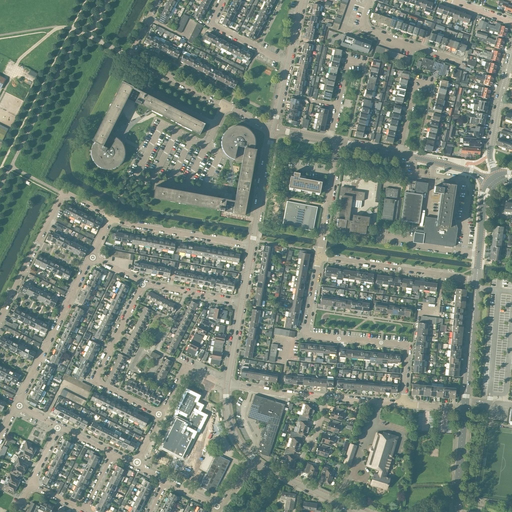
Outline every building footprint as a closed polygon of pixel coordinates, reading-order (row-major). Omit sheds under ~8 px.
[(271,8),(274,3),(267,0),(264,0),(264,1),(266,2),(264,5),(271,8)] [(202,1),(199,7),(206,10),(209,5),(202,1)] [(233,2),(230,8),(237,11),(239,6),(233,2)] [(427,2),(425,9),(430,11),(431,10),(433,11),(434,8),(432,7),(433,4),(427,2)] [(503,7),(502,10),(511,13),(511,6),(508,5),(508,3),(503,2),(502,7),(503,7)] [(167,3),(164,9),(171,12),(174,7),(167,3)] [(264,5),(262,10),(268,14),(271,8),(264,5)] [(442,14),(444,7),(439,5),(436,12),(442,14)] [(197,6),(196,8),(198,9),(197,12),(203,15),(206,10),(199,7),(197,6)] [(230,8),(227,13),(234,16),(237,11),(230,8)] [(161,14),(159,19),(158,21),(164,25),(166,22),(167,23),(169,18),(168,18),(171,12),(164,9),(161,14)] [(311,9),(310,13),(312,13),(311,15),(321,17),(322,12),(319,11),(311,9)] [(262,10),(259,16),(265,19),(268,14),(262,10)] [(203,15),(197,12),(194,18),(200,21),(203,15)] [(227,13),(225,18),(231,22),(234,16),(227,13)] [(378,22),(380,15),(374,13),(372,20),(378,22)] [(471,16),(466,14),(463,21),(468,23),(471,16)] [(378,22),(384,24),(386,17),(380,15),(378,22)] [(259,16),(256,21),(263,24),(265,19),(259,16)] [(231,22),(225,18),(222,24),(228,27),(231,22)] [(484,30),(486,26),(487,23),(480,20),(478,27),(484,30)] [(260,30),(263,24),(256,21),(253,26),(260,30)] [(401,30),(406,32),(409,26),(403,23),(401,30)] [(406,32),(412,34),(414,28),(415,26),(409,24),(409,26),(406,32)] [(253,26),(251,32),(257,35),(260,30),(253,26)] [(490,28),(486,26),(484,30),(478,27),(476,26),(475,30),(488,33),(489,30),(498,32),(497,35),(505,37),(506,32),(490,28)] [(421,27),(420,30),(418,36),(423,38),(427,29),(421,27)] [(473,35),(481,37),(480,38),(503,45),(504,40),(496,38),(496,41),(492,40),(491,38),(487,37),(488,33),(475,30),(473,35)] [(257,35),(251,32),(248,37),(255,41),(257,35)] [(147,38),(145,42),(150,45),(154,38),(155,36),(149,33),(148,35),(147,34),(145,38),(147,38)] [(202,38),(210,43),(214,36),(208,33),(207,34),(205,33),(202,38)] [(314,34),(306,33),(305,36),(307,37),(306,39),(313,41),(314,34)] [(437,36),(435,42),(441,44),(443,38),(443,37),(443,35),(438,33),(437,36)] [(344,34),(344,35),(340,46),(351,49),(357,52),(357,51),(367,54),(367,53),(371,55),(374,47),(370,46),(372,41),(356,36),(355,38),(344,34)] [(429,40),(435,42),(437,36),(431,34),(429,40)] [(210,43),(216,45),(219,39),(214,36),(210,43)] [(150,45),(156,47),(159,41),(154,38),(150,45)] [(480,40),(483,41),(495,45),(494,47),(501,49),(503,45),(480,38),(481,38),(480,40)] [(216,45),(221,48),(225,41),(219,39),(216,45)] [(446,46),(452,48),(454,42),(449,40),(446,46)] [(156,47),(161,50),(164,43),(159,41),(156,47)] [(221,48),(226,51),(230,44),(225,41),(221,48)] [(170,46),(164,43),(161,50),(166,53),(170,46)] [(166,53),(172,55),(176,47),(171,44),(170,46),(166,53)] [(226,51),(232,53),(235,47),(230,44),(226,51)] [(466,46),(460,44),(458,50),(464,52),(466,46)] [(176,46),(176,47),(172,55),(177,58),(182,49),(176,46)] [(232,53),(237,56),(241,50),(235,47),(232,53)] [(237,56),(243,59),(246,52),(241,50),(237,56)] [(246,52),(243,59),(247,61),(245,64),(248,65),(251,58),(250,58),(251,55),(246,52)] [(482,54),(487,56),(487,58),(498,62),(499,57),(483,52),(482,54)] [(180,61),(186,64),(189,57),(184,54),(180,61)] [(191,67),(195,60),(196,58),(190,55),(189,57),(186,64),(191,67)] [(425,70),(430,71),(434,61),(423,57),(421,62),(418,61),(416,66),(420,68),(421,65),(426,67),(425,70)] [(191,67),(197,70),(200,63),(195,60),(191,67)] [(372,66),(381,68),(382,62),(373,60),(372,66)] [(332,64),(331,67),(338,69),(339,63),(332,62),(329,61),(329,63),(332,64)] [(437,74),(441,75),(445,63),(441,62),(441,64),(434,61),(430,71),(433,73),(434,70),(438,71),(437,74)] [(485,64),(485,66),(496,69),(497,64),(490,62),(486,61),(485,64)] [(197,70),(202,72),(206,65),(200,63),(197,70)] [(202,72),(207,75),(211,68),(206,65),(202,72)] [(207,75),(213,78),(216,71),(211,68),(207,75)] [(398,77),(401,78),(408,79),(409,73),(402,72),(402,71),(400,70),(398,77)] [(213,78),(218,80),(222,74),(216,71),(213,78)] [(218,80),(224,83),(227,76),(222,74),(218,80)] [(224,83),(229,86),(232,79),(227,76),(224,83)] [(475,79),(480,80),(479,83),(483,85),(483,84),(491,86),(492,81),(476,77),(475,79)] [(238,82),(232,79),(229,86),(234,89),(238,82)] [(124,82),(93,141),(95,142),(102,146),(126,98),(127,96),(136,101),(135,102),(140,105),(141,103),(200,133),(202,130),(202,129),(204,125),(186,115),(150,97),(145,94),(133,88),(133,87),(124,82)] [(295,84),(294,87),(295,88),(295,90),(296,90),(295,94),(301,95),(302,96),(303,92),(302,92),(303,85),(295,84)] [(324,84),(323,90),(325,91),(332,92),(333,86),(327,85),(324,84)] [(373,91),(366,90),(365,97),(371,99),(373,91)] [(488,99),(489,94),(473,90),(472,92),(481,94),(480,97),(488,99)] [(395,97),(394,101),(395,101),(395,103),(401,104),(401,103),(402,103),(404,97),(397,95),(396,97),(395,97)] [(442,106),(435,104),(434,111),(442,113),(443,112),(444,112),(444,110),(444,109),(443,109),(442,108),(442,106)] [(400,113),(393,112),(391,111),(390,112),(389,117),(398,119),(400,113)] [(466,115),(466,116),(472,117),(485,120),(485,115),(479,113),(479,112),(478,111),(478,113),(475,113),(475,115),(470,114),(470,115),(466,115)] [(432,120),(430,126),(437,128),(440,128),(441,123),(438,122),(432,120)] [(222,141),(222,143),(222,144),(222,146),(222,147),(223,149),(223,150),(224,151),(224,152),(225,154),(226,154),(227,155),(228,156),(230,157),(232,158),(235,159),(242,160),(245,147),(253,149),(254,146),(254,144),(254,142),(254,140),(254,139),(253,137),(252,135),(251,133),(250,132),(249,131),(248,130),(246,129),(245,128),(243,127),(241,127),(239,127),(237,127),(235,127),(234,127),(232,128),(231,128),(229,129),(227,130),(226,131),(225,133),(224,134),(223,136),(222,138),(222,139),(222,141)] [(363,133),(364,131),(357,130),(355,136),(363,138),(364,134),(363,133)] [(92,151),(91,152),(92,155),(92,157),(93,159),(94,161),(95,163),(97,165),(99,166),(101,168),(103,168),(105,169),(106,169),(108,169),(110,169),(112,169),(114,168),(115,168),(117,166),(119,165),(120,164),(121,163),(122,162),(123,160),(124,158),(124,157),(124,155),(125,154),(125,152),(125,150),(124,149),(124,147),(123,146),(123,144),(122,143),(121,142),(119,140),(117,138),(116,138),(109,134),(103,146),(102,146),(95,142),(94,145),(93,145),(93,146),(92,148),(92,149),(92,151)] [(463,137),(462,143),(469,143),(469,146),(479,147),(479,146),(480,146),(481,143),(479,143),(480,141),(476,140),(476,138),(463,137)] [(506,149),(508,149),(510,143),(505,141),(502,149),(506,150),(506,149)] [(154,193),(153,197),(219,209),(218,210),(224,211),(224,210),(233,211),(232,213),(243,215),(255,149),(253,149),(245,147),(242,167),(237,192),(236,202),(226,200),(221,199),(216,198),(215,197),(214,198),(175,191),(155,187),(154,193)] [(291,176),(289,188),(320,193),(322,182),(299,178),(300,173),(294,172),(293,176),(291,176)] [(407,192),(423,194),(423,192),(426,192),(427,183),(409,180),(407,192)] [(450,223),(450,220),(455,185),(443,183),(442,187),(434,186),(433,192),(441,193),(437,221),(450,223)] [(337,219),(338,219),(337,227),(345,228),(349,229),(349,231),(365,233),(366,226),(367,226),(369,218),(358,216),(352,215),(352,217),(349,217),(351,206),(361,208),(362,201),(352,200),(352,199),(363,201),(364,193),(351,191),(352,188),(349,188),(348,188),(341,187),(340,195),(343,195),(343,198),(341,198),(338,219),(337,219)] [(386,188),(384,198),(396,200),(398,190),(386,188)] [(423,194),(407,192),(404,191),(400,221),(401,221),(401,225),(408,226),(408,222),(418,224),(423,194)] [(399,201),(396,200),(384,198),(381,219),(392,221),(392,219),(396,220),(399,201)] [(313,231),(317,207),(287,201),(282,225),(313,231)] [(500,204),(500,207),(505,208),(504,211),(504,214),(511,215),(511,203),(511,202),(505,202),(505,205),(500,204)] [(69,216),(73,208),(67,205),(63,213),(69,216)] [(69,216),(75,219),(79,211),(73,208),(69,216)] [(75,219),(80,222),(84,214),(79,211),(75,219)] [(80,222),(86,224),(90,216),(84,214),(80,222)] [(86,224),(91,227),(95,219),(90,216),(86,224)] [(95,219),(91,227),(97,230),(101,222),(95,219)] [(453,221),(450,220),(450,223),(437,221),(425,219),(423,231),(415,230),(414,241),(452,247),(455,228),(453,221)] [(494,233),(503,234),(504,227),(495,226),(494,233)] [(112,233),(111,239),(115,240),(121,241),(122,234),(122,233),(118,232),(118,233),(116,233),(116,234),(112,233)] [(55,243),(60,235),(54,233),(52,235),(49,234),(48,237),(51,239),(50,241),(55,243)] [(494,233),(493,240),(502,241),(503,234),(494,233)] [(55,243),(61,246),(65,238),(60,235),(55,243)] [(61,246),(67,249),(71,241),(65,238),(61,246)] [(67,249),(72,252),(76,244),(71,241),(67,249)] [(176,254),(175,260),(178,261),(178,260),(179,255),(179,252),(185,253),(187,245),(187,244),(182,243),(182,244),(180,244),(180,245),(178,244),(176,254)] [(72,252),(78,255),(82,247),(76,244),(72,252)] [(492,246),(491,253),(500,254),(501,247),(492,246)] [(82,247),(78,255),(83,258),(87,250),(82,247)] [(214,260),(214,261),(216,261),(217,259),(221,259),(222,251),(218,250),(218,251),(216,250),(215,258),(214,260)] [(299,250),(298,258),(301,259),(309,260),(310,254),(306,253),(306,251),(299,250)] [(500,254),(491,253),(490,260),(499,261),(500,254)] [(34,263),(40,266),(44,258),(38,255),(34,263)] [(40,266),(45,269),(49,261),(44,258),(40,266)] [(45,269),(51,271),(55,263),(49,261),(45,269)] [(132,265),(131,270),(134,270),(133,271),(138,272),(137,272),(138,271),(139,271),(140,271),(141,263),(135,262),(134,265),(132,265)] [(51,271),(56,274),(60,266),(55,263),(51,271)] [(66,269),(60,266),(56,274),(62,277),(66,269)] [(324,271),(323,278),(331,279),(331,276),(332,268),(326,267),(326,271),(324,271)] [(102,274),(105,275),(106,272),(98,268),(97,270),(94,269),(92,275),(100,279),(102,274)] [(66,269),(62,277),(68,280),(72,272),(66,269)] [(259,274),(259,275),(267,277),(271,278),(272,272),(270,271),(268,271),(260,269),(259,274)] [(298,277),(306,278),(307,272),(296,270),(299,271),(298,277)] [(92,275),(89,280),(97,284),(100,279),(92,275)] [(221,288),(221,289),(225,290),(225,289),(227,289),(229,281),(229,278),(223,277),(223,280),(221,288)] [(89,280),(86,286),(94,290),(97,284),(89,280)] [(304,290),(305,284),(297,283),(297,282),(294,282),(292,288),(296,288),(304,290)] [(20,291),(26,293),(30,285),(24,283),(20,291)] [(121,283),(119,288),(126,292),(126,293),(129,288),(128,288),(128,289),(127,288),(128,286),(127,286),(123,284),(121,283)] [(26,293),(32,296),(36,288),(30,285),(26,293)] [(86,286),(83,291),(91,295),(94,290),(86,286)] [(32,296),(37,299),(41,291),(36,288),(32,296)] [(119,288),(116,294),(123,297),(123,298),(124,298),(126,294),(125,294),(126,292),(119,288)] [(37,299),(43,302),(47,294),(41,291),(37,299)] [(83,291),(81,296),(89,300),(91,295),(83,291)] [(152,301),(155,294),(149,291),(146,298),(145,301),(147,302),(148,300),(147,300),(148,299),(152,301)] [(43,302),(48,304),(52,297),(47,294),(43,302)] [(116,294),(113,299),(120,303),(121,303),(123,299),(123,300),(122,299),(123,298),(123,297),(116,294)] [(161,297),(155,294),(152,301),(150,304),(152,305),(153,303),(153,302),(157,304),(161,297)] [(89,300),(81,296),(78,302),(86,306),(89,300)] [(52,297),(48,304),(54,307),(58,299),(52,297)] [(166,300),(161,297),(157,304),(158,304),(156,307),(158,308),(159,306),(158,306),(159,305),(163,307),(166,300)] [(113,299),(110,305),(118,308),(118,309),(121,305),(120,304),(120,305),(119,305),(120,303),(113,299)] [(172,303),(166,300),(163,307),(162,310),(164,311),(165,309),(164,309),(165,308),(169,310),(172,303)] [(189,307),(195,310),(198,304),(191,301),(190,304),(188,303),(186,305),(189,306),(189,307)] [(172,303),(169,310),(167,313),(169,314),(170,312),(170,310),(174,312),(178,306),(172,303)] [(373,303),(373,307),(375,307),(374,311),(380,312),(381,304),(379,304),(375,303),(373,303)] [(110,305),(108,310),(115,313),(115,314),(116,314),(118,310),(117,310),(118,308),(110,305)] [(76,307),(74,312),(82,316),(85,311),(76,307)] [(142,313),(151,317),(149,316),(150,313),(152,314),(154,311),(151,310),(145,307),(142,313)] [(192,315),(195,310),(189,307),(187,310),(185,308),(184,311),(186,312),(192,315)] [(213,318),(217,318),(218,309),(215,308),(209,307),(208,317),(213,318)] [(18,319),(22,311),(16,308),(12,316),(18,319)] [(218,309),(217,318),(216,321),(220,322),(220,319),(226,320),(227,311),(222,310),(218,309)] [(252,309),(251,315),(259,317),(261,317),(263,311),(252,309)] [(108,310),(105,315),(112,319),(113,319),(115,315),(115,316),(114,315),(115,314),(115,313),(108,310)] [(18,319),(23,322),(27,314),(22,311),(18,319)] [(288,311),(287,317),(288,317),(298,319),(299,314),(291,312),(288,311)] [(74,312),(71,318),(79,322),(82,316),(74,312)] [(190,321),(192,315),(186,312),(184,315),(182,314),(181,317),(183,318),(190,321)] [(142,313),(139,318),(148,323),(146,321),(147,318),(150,319),(151,317),(142,313)] [(23,322),(29,325),(33,317),(27,314),(23,322)] [(105,315),(102,321),(110,324),(110,325),(112,321),(111,321),(112,319),(105,315)] [(29,325),(34,328),(38,320),(33,317),(29,325)] [(286,323),(285,327),(294,329),(295,325),(297,326),(298,319),(288,317),(287,323),(286,323)] [(71,318),(68,323),(76,327),(79,322),(71,318)] [(139,318),(136,324),(143,327),(145,324),(147,325),(148,323),(139,318)] [(187,327),(190,321),(183,318),(181,321),(179,320),(178,322),(180,323),(187,327)] [(199,324),(198,327),(206,331),(208,328),(208,329),(210,323),(211,321),(208,320),(208,322),(202,319),(200,324),(199,324)] [(34,328),(40,330),(44,322),(38,320),(34,328)] [(100,326),(107,330),(108,330),(110,326),(109,326),(110,324),(102,321),(100,326)] [(44,322),(40,330),(45,333),(49,325),(44,322)] [(68,323),(66,328),(74,332),(76,327),(68,323)] [(184,332),(187,327),(180,323),(179,327),(176,325),(175,328),(177,329),(184,332)] [(136,324),(134,329),(140,333),(142,329),(144,331),(145,328),(143,327),(136,324)] [(215,337),(224,339),(225,335),(223,335),(225,326),(219,325),(218,334),(216,333),(215,337)] [(100,326),(97,331),(100,332),(104,335),(105,336),(107,331),(107,332),(106,331),(107,330),(100,326)] [(196,331),(194,335),(202,340),(205,335),(205,334),(206,331),(198,327),(196,331)] [(66,328),(63,334),(71,338),(74,332),(66,328)] [(134,329),(131,335),(137,338),(139,335),(141,336),(142,334),(140,333),(134,329)] [(181,338),(184,332),(177,329),(176,332),(174,331),(172,334),(175,335),(181,338)] [(97,331),(94,337),(99,340),(101,341),(102,341),(104,337),(103,337),(104,335),(100,332),(97,331)] [(63,334),(60,339),(68,343),(71,338),(63,334)] [(131,335),(128,341),(134,344),(136,341),(138,342),(140,339),(137,338),(131,335)] [(178,344),(181,338),(175,335),(173,338),(171,337),(170,339),(172,340),(178,344)] [(191,340),(190,343),(198,348),(200,345),(202,340),(194,335),(192,340),(191,340)] [(214,340),(213,346),(223,348),(223,343),(224,343),(224,339),(215,337),(215,340),(214,340)] [(4,347),(9,349),(13,341),(8,339),(4,347)] [(60,339),(58,344),(66,348),(68,343),(60,339)] [(176,349),(178,344),(172,340),(170,344),(168,342),(167,345),(169,346),(176,349)] [(9,349),(15,352),(19,344),(13,341),(9,349)] [(92,341),(89,347),(97,350),(96,351),(97,351),(99,347),(98,347),(99,345),(98,344),(92,341)] [(128,341),(125,346),(132,350),(133,346),(136,347),(137,345),(134,344),(128,341)] [(197,351),(198,348),(190,343),(188,347),(186,352),(194,356),(197,351)] [(15,352),(20,355),(24,347),(19,344),(15,352)] [(58,344),(55,350),(63,354),(66,348),(58,344)] [(132,350),(125,346),(122,352),(129,355),(130,352),(133,353),(134,351),(132,350)] [(176,349),(169,346),(167,349),(165,348),(164,351),(166,352),(173,355),(176,349)] [(213,352),(212,355),(221,357),(222,353),(223,348),(213,346),(212,352),(213,352)] [(20,355),(26,358),(30,350),(24,347),(20,355)] [(89,347),(86,352),(94,356),(95,356),(97,352),(96,352),(96,353),(96,352),(96,351),(97,350),(89,347)] [(30,350),(26,358),(32,361),(36,353),(30,350)] [(55,350),(52,355),(60,359),(63,354),(55,350)] [(86,352),(84,357),(91,361),(92,362),(94,358),(93,358),(94,356),(86,352)] [(117,359),(123,363),(125,360),(127,361),(128,358),(126,357),(120,354),(117,359)] [(54,363),(53,365),(64,371),(66,368),(58,364),(60,359),(52,355),(49,361),(54,363)] [(220,360),(221,357),(212,355),(211,358),(210,364),(219,366),(220,360)] [(81,357),(79,361),(81,363),(89,366),(88,367),(89,367),(91,363),(90,363),(91,361),(84,357),(84,358),(81,357)] [(163,364),(170,367),(173,362),(166,358),(165,362),(162,360),(161,363),(163,364)] [(117,359),(114,365),(121,368),(122,365),(124,366),(126,364),(123,363),(117,359)] [(81,363),(78,368),(86,372),(87,372),(89,368),(88,368),(88,369),(88,368),(88,367),(89,366),(81,363)] [(167,373),(170,367),(163,364),(162,367),(159,366),(158,369),(160,370),(167,373)] [(46,365),(43,370),(52,374),(54,369),(63,374),(64,371),(53,365),(52,368),(46,365)] [(114,365),(111,371),(118,374),(119,371),(121,372),(123,370),(120,368),(121,368),(114,365)] [(246,378),(248,370),(242,369),(242,366),(239,366),(238,373),(240,374),(240,377),(246,378)] [(0,373),(0,375),(5,378),(9,370),(3,367),(0,373)] [(73,375),(72,377),(73,377),(76,379),(78,380),(80,376),(83,377),(84,378),(86,374),(85,374),(86,372),(78,368),(76,374),(75,373),(73,376),(73,375)] [(5,378),(10,381),(14,372),(9,370),(5,378)] [(43,370),(41,376),(49,380),(52,374),(43,370)] [(164,379),(167,373),(160,370),(159,373),(156,372),(155,374),(158,375),(164,379)] [(111,371),(108,376),(115,380),(116,377),(119,378),(120,375),(118,374),(111,371)] [(14,372),(10,381),(16,383),(20,375),(14,372)] [(277,375),(271,374),(270,382),(276,383),(277,379),(279,380),(279,376),(277,375)] [(164,379),(158,375),(156,379),(154,378),(153,380),(155,381),(161,385),(164,379)] [(41,376),(38,381),(46,385),(49,380),(41,376)] [(115,380),(108,376),(105,382),(112,385),(114,382),(116,383),(117,381),(115,380)] [(336,381),(335,386),(337,387),(337,388),(343,389),(344,381),(343,381),(344,378),(336,377),(336,381)] [(130,391),(133,384),(130,383),(131,380),(129,379),(128,381),(127,381),(124,388),(130,391)] [(38,381),(35,387),(44,391),(46,385),(38,381)] [(130,391),(135,394),(139,387),(136,385),(137,383),(134,382),(133,384),(130,391)] [(135,394),(141,397),(144,390),(141,388),(142,386),(140,385),(139,387),(135,394)] [(35,387),(33,392),(41,396),(43,397),(46,392),(44,391),(35,387)] [(141,397),(147,399),(150,393),(147,391),(148,389),(146,388),(145,390),(144,390),(141,397)] [(174,421),(161,447),(182,458),(184,454),(186,455),(189,448),(194,438),(195,435),(197,432),(204,418),(205,416),(198,412),(201,406),(195,402),(198,396),(197,395),(187,390),(177,410),(178,411),(175,417),(176,418),(174,421)] [(147,399),(152,402),(156,395),(153,394),(154,392),(151,391),(150,393),(147,399)] [(41,396),(33,392),(30,397),(31,397),(29,401),(36,405),(41,396)] [(91,400),(96,403),(100,396),(100,395),(100,394),(96,392),(96,393),(97,393),(96,393),(94,392),(91,400)] [(156,395),(152,402),(158,405),(162,398),(158,397),(160,395),(157,393),(156,396),(156,395)] [(100,396),(96,403),(100,404),(102,405),(106,398),(105,398),(106,397),(102,395),(102,396),(100,395),(100,396)] [(248,417),(247,418),(267,424),(266,428),(264,427),(263,431),(264,431),(263,435),(262,434),(261,438),(262,438),(261,442),(259,442),(258,445),(260,446),(259,450),(257,449),(256,453),(269,456),(271,449),(273,442),(273,441),(275,434),(276,434),(275,434),(278,427),(284,406),(285,404),(275,402),(274,401),(254,395),(254,396),(252,402),(252,403),(250,410),(248,417)] [(106,398),(102,405),(107,408),(111,401),(111,400),(107,398),(107,399),(106,398)] [(111,401),(107,408),(112,411),(116,403),(117,402),(112,400),(112,401),(113,401),(112,402),(111,401)] [(116,403),(112,411),(118,413),(122,406),(121,406),(122,405),(118,403),(118,404),(116,403)] [(305,404),(304,410),(314,413),(315,407),(305,404)] [(53,412),(52,413),(57,415),(56,415),(57,414),(58,415),(62,408),(56,405),(53,412)] [(122,406),(118,413),(123,416),(127,409),(127,408),(123,406),(123,407),(122,406)] [(58,415),(58,416),(62,418),(62,417),(64,418),(67,410),(62,408),(58,415)] [(127,409),(123,416),(129,419),(132,411),(133,411),(129,408),(128,409),(129,409),(129,410),(127,409)] [(331,417),(341,420),(343,413),(345,414),(346,410),(338,408),(337,411),(333,410),(331,417)] [(64,418),(63,418),(67,420),(67,419),(69,420),(73,413),(67,410),(64,418)] [(300,415),(299,418),(305,420),(306,417),(312,419),(314,413),(304,410),(302,415),(300,415)] [(132,411),(129,419),(134,422),(138,414),(138,413),(134,411),(134,412),(132,411)] [(69,420),(68,421),(73,423),(72,423),(73,422),(74,423),(75,423),(78,416),(73,413),(69,420)] [(138,414),(134,422),(139,424),(143,417),(143,416),(139,414),(140,414),(139,415),(138,414)] [(74,423),(74,424),(78,426),(78,425),(80,426),(83,418),(78,416),(75,423),(74,423)] [(143,417),(139,424),(145,427),(148,419),(149,419),(145,417),(145,418),(143,417)] [(89,421),(83,418),(79,426),(85,429),(89,421)] [(300,422),(298,427),(308,430),(310,424),(304,423),(305,420),(299,418),(298,421),(300,422)] [(327,430),(337,433),(339,426),(341,426),(342,423),(334,420),(333,423),(329,422),(327,430)] [(91,421),(89,426),(91,427),(90,428),(89,429),(89,430),(93,432),(93,431),(95,432),(99,425),(91,421)] [(95,432),(94,433),(98,435),(98,434),(100,435),(104,428),(100,426),(99,425),(95,432)] [(291,431),(291,434),(297,436),(298,433),(307,436),(308,430),(298,427),(297,433),(291,431)] [(100,435),(100,436),(104,438),(104,437),(103,437),(104,437),(105,437),(106,437),(109,430),(104,428),(100,435)] [(105,437),(105,438),(109,440),(109,439),(111,440),(115,433),(109,430),(106,437),(105,437)] [(111,440),(110,441),(114,443),(115,443),(114,443),(114,442),(116,443),(120,436),(121,433),(116,431),(115,433),(111,440)] [(322,441),(332,445),(334,438),(336,438),(337,435),(329,432),(328,435),(324,434),(322,441)] [(367,465),(375,467),(376,463),(374,462),(377,453),(385,455),(386,452),(393,454),(398,437),(384,432),(382,434),(377,433),(367,465)] [(292,438),(290,443),(300,446),(302,441),(296,439),(297,436),(291,434),(290,437),(292,438)] [(116,443),(116,444),(120,446),(119,445),(120,445),(122,445),(122,446),(125,439),(120,436),(116,443)] [(63,439),(61,443),(62,443),(63,443),(62,445),(69,449),(72,443),(71,443),(64,439),(63,439)] [(122,445),(121,446),(125,448),(125,447),(127,448),(131,441),(125,439),(122,446),(122,445)] [(23,445),(21,449),(22,449),(33,454),(36,449),(31,447),(32,444),(26,441),(24,446),(23,445)] [(127,448),(126,449),(131,451),(130,451),(131,450),(133,451),(133,449),(136,444),(131,441),(127,448)] [(286,448),(285,451),(292,453),(292,450),(298,452),(300,446),(290,443),(289,448),(286,448)] [(351,443),(344,463),(350,465),(356,445),(351,443)] [(61,444),(59,448),(59,449),(59,448),(60,448),(59,450),(66,454),(69,449),(62,445),(61,444)] [(316,453),(327,457),(329,450),(330,450),(331,447),(324,444),(323,447),(318,446),(316,453)] [(22,449),(18,457),(24,460),(25,457),(30,460),(33,454),(22,449)] [(58,450),(56,454),(56,453),(57,454),(56,455),(56,456),(63,459),(66,454),(59,450),(58,450)] [(91,450),(89,454),(91,456),(90,459),(97,463),(98,463),(100,459),(99,459),(100,457),(95,455),(96,453),(91,450)] [(287,455),(285,460),(295,464),(297,458),(291,456),(292,453),(285,451),(284,454),(287,455)] [(374,473),(371,484),(386,488),(390,478),(386,477),(387,471),(391,458),(394,459),(394,457),(392,457),(393,454),(386,452),(385,455),(377,453),(374,462),(376,463),(375,467),(378,468),(376,474),(374,473)] [(55,455),(53,459),(54,459),(54,461),(61,465),(63,459),(56,456),(56,455),(55,455)] [(18,463),(16,466),(25,471),(28,465),(22,463),(24,460),(18,457),(15,462),(18,463)] [(90,459),(87,464),(94,468),(95,469),(97,464),(96,465),(96,464),(97,463),(90,459)] [(53,460),(51,465),(51,464),(52,465),(51,466),(58,470),(61,465),(54,461),(53,460)] [(295,464),(285,460),(283,466),(293,469),(295,464)] [(87,464),(84,470),(91,473),(92,474),(94,470),(93,470),(94,468),(87,464)] [(311,465),(309,472),(307,477),(315,479),(318,468),(312,466),(311,465)] [(324,465),(322,472),(325,473),(323,481),(330,484),(331,483),(332,479),(334,472),(328,470),(329,467),(324,465)] [(12,468),(10,473),(16,476),(17,473),(22,476),(25,471),(16,466),(15,469),(12,468)] [(50,466),(48,470),(49,470),(48,472),(55,475),(58,470),(51,466),(50,466)] [(117,466),(115,470),(115,469),(116,470),(115,471),(122,475),(125,470),(118,466),(117,466)] [(84,470),(82,475),(89,478),(89,479),(92,475),(91,475),(90,475),(91,473),(84,470)] [(47,471),(45,475),(46,475),(46,477),(53,481),(55,475),(48,472),(47,471)] [(114,471),(112,475),(113,475),(113,476),(112,477),(120,480),(122,475),(115,471),(114,471)] [(14,479),(16,476),(10,473),(7,478),(5,481),(17,487),(20,481),(14,479)] [(82,475),(79,480),(86,484),(87,485),(89,481),(89,480),(88,481),(89,479),(89,478),(82,475)] [(111,476),(109,481),(110,480),(110,481),(110,482),(117,486),(120,480),(112,477),(111,476)] [(45,477),(43,481),(43,480),(44,481),(43,483),(50,486),(53,481),(46,477),(45,477)] [(79,480),(76,486),(83,489),(83,490),(84,490),(86,486),(85,486),(86,484),(79,480)] [(146,480),(143,486),(150,489),(150,490),(151,490),(153,486),(152,486),(153,484),(146,480)] [(17,487),(5,481),(4,484),(2,489),(8,492),(9,489),(14,492),(17,487)] [(109,482),(107,486),(108,486),(107,487),(114,491),(117,486),(110,482),(109,482)] [(76,486),(74,491),(81,494),(80,495),(81,495),(83,491),(83,492),(82,491),(83,490),(83,489),(76,486)] [(143,486),(140,491),(148,494),(147,495),(148,495),(150,491),(150,492),(149,491),(150,490),(150,489),(143,486)] [(106,487),(104,491),(105,491),(104,493),(112,496),(114,491),(107,487),(107,488),(106,487)] [(74,491),(71,497),(78,500),(79,501),(81,497),(80,496),(80,497),(80,495),(81,494),(74,491)] [(140,491),(138,496),(145,500),(146,501),(148,497),(147,496),(147,497),(146,497),(147,495),(148,494),(140,491)] [(285,509),(284,511),(289,511),(290,510),(293,510),(294,501),(296,494),(282,492),(281,499),(286,500),(285,509)] [(103,493),(101,497),(102,496),(102,497),(101,498),(109,502),(112,496),(104,493),(103,493)] [(170,493),(168,497),(168,496),(169,497),(168,498),(175,502),(178,497),(172,493),(170,493)] [(138,496),(135,502),(142,505),(142,506),(143,506),(145,502),(144,502),(145,500),(138,496)] [(101,498),(98,502),(99,502),(100,502),(99,504),(100,504),(106,507),(109,502),(101,498)] [(167,498),(165,502),(166,502),(166,504),(173,507),(175,503),(175,502),(168,498),(167,498)] [(44,511),(49,503),(42,500),(40,506),(32,502),(27,511),(29,511),(36,511),(39,509),(44,511)] [(135,502),(132,507),(140,510),(139,511),(140,511),(142,507),(142,508),(141,507),(142,506),(142,505),(135,502)] [(315,511),(320,511),(321,508),(316,507),(317,504),(304,502),(302,509),(315,511)] [(54,511),(55,511),(52,510),(54,506),(49,503),(44,511),(45,511),(54,511)] [(98,503),(96,507),(97,507),(97,508),(96,509),(101,511),(103,511),(106,507),(100,504),(99,504),(98,503)] [(165,503),(163,507),(164,507),(163,509),(168,511),(170,511),(173,507),(166,504),(165,504),(165,503)]
